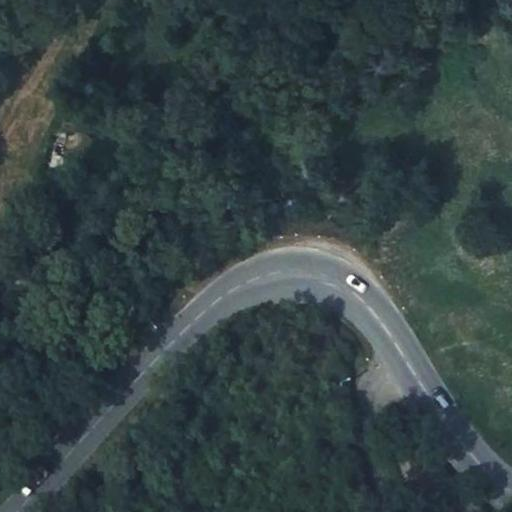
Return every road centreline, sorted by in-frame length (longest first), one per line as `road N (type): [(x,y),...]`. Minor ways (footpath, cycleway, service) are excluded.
road 1 (tertiary): [(391,338),(330,279),(300,272),(237,290),(203,316),(20,511)]
road 2 (tertiary): [(511,496),(458,440),(391,338)]
road 3 (residential): [(391,338),(368,401),(389,511)]
